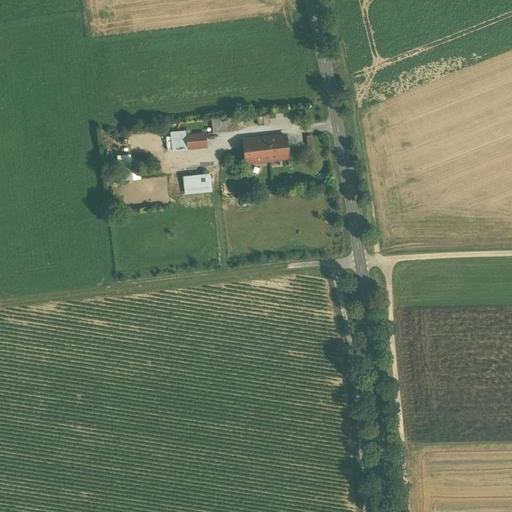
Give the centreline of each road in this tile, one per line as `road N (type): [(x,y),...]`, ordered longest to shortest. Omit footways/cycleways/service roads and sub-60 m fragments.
road 1 (tertiary): [(310,0),(359,259),(384,511)]
road 2 (track): [(335,262),(0,302)]
road 3 (track): [(365,511),(335,262),(359,259)]
road 4 (track): [(386,258),(407,511)]
road 5 (track): [(359,259),(511,255)]
